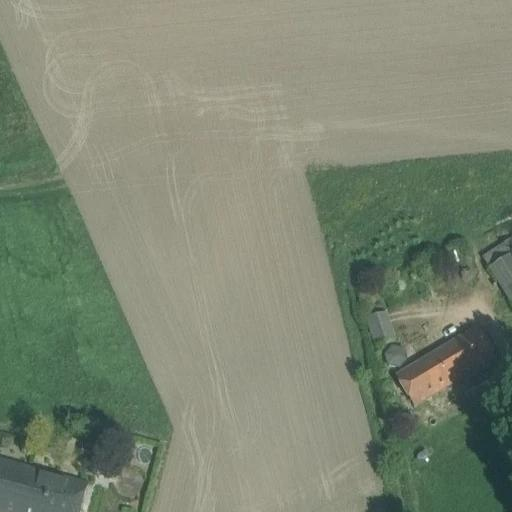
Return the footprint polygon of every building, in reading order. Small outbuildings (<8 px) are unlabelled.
[(511,240),(505,245),(511,256),(490,270),(511,305),(511,240)] [(486,265),(508,251),(503,243),(481,256),(486,265)] [(395,342),(385,312),(365,319),(375,349),(395,342)] [(414,408),(495,359),(477,329),(396,377),(414,408)] [(408,361),(404,349),(392,347),(384,356),(388,368),(399,370),(408,361)] [(79,511),(87,486),(0,461),(0,511),(79,511)]
